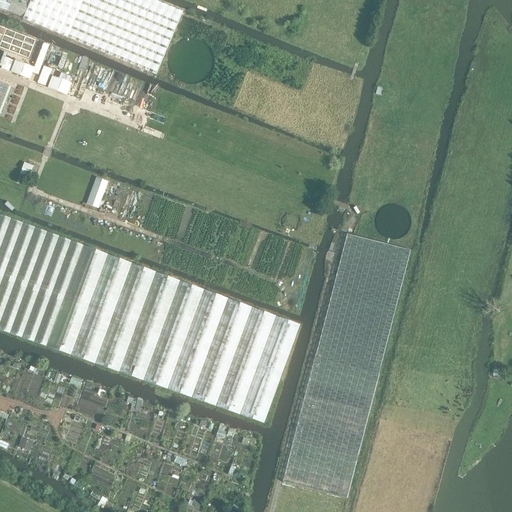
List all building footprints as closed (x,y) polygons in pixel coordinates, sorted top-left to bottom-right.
[(154,0),(0,0),(0,7),(24,18),(23,19),(157,76),(183,12),(154,0)] [(286,25),(281,36),(289,40),(293,28),(286,25)] [(170,67),(172,73),(176,78),(181,82),(187,84),(194,84),(200,83),(206,79),(210,75),(213,69),(214,63),(213,56),(211,50),(207,45),(201,41),(195,39),(189,39),(182,41),(177,44),(173,49),(170,55),(169,61),(170,67)] [(44,66),(37,83),(45,86),(52,69),(44,66)] [(61,73),(59,78),(68,82),(70,76),(61,73)] [(0,107),(8,86),(0,83),(0,107)] [(24,163),(20,174),(26,176),(28,171),(31,172),(33,166),(24,163)] [(88,205),(99,209),(109,182),(97,178),(88,205)] [(412,222),(412,221),(412,218),(411,215),(409,211),(407,209),(404,206),(401,205),(397,203),(394,203),(389,204),(386,205),(383,207),(381,209),(379,212),(377,215),(376,218),(376,222),(376,225),(378,229),(379,231),(382,235),(384,237),(387,238),(390,239),(394,239),(398,239),(401,238),(404,237),(407,234),(409,231),(411,228),(412,225),(412,222)] [(0,329),(1,330),(263,423),(300,326),(0,215),(0,329)] [(346,234),(283,482),(347,499),(410,251),(346,234)] [(56,373),(53,381),(59,383),(62,375),(56,373)] [(22,437),(18,447),(29,451),(33,442),(22,437)] [(102,497),(98,505),(103,509),(104,507),(107,510),(109,506),(106,504),(108,500),(102,497)]
